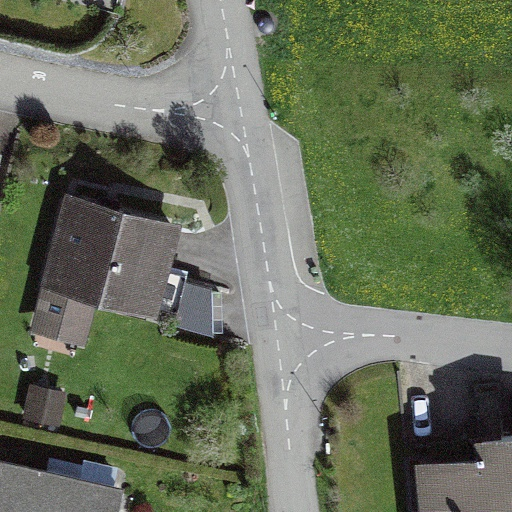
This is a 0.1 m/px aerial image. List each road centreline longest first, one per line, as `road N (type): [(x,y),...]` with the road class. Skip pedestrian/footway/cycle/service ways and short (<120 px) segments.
road 1 (residential): [(0,90),(240,130)]
road 2 (residential): [(293,333),(511,354)]
road 3 (residential): [(240,130),(293,333)]
road 4 (residential): [(293,333),(324,511)]
road 5 (residential): [(219,0),(240,130)]
